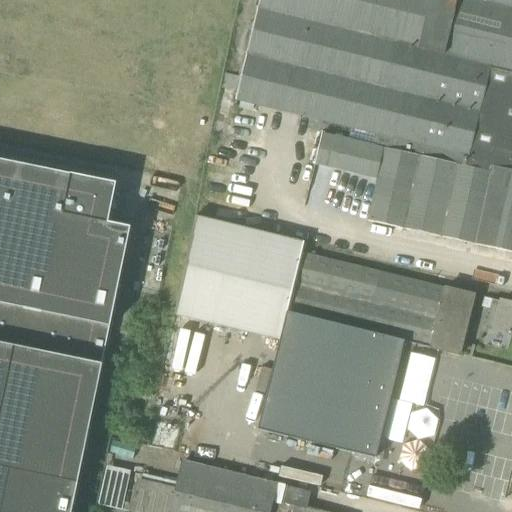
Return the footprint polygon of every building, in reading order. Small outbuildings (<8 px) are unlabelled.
[(511,155),(401,128),(429,0),(261,0),(237,103),(376,134),(373,145),(324,133),(316,165),(378,180),(368,221),(511,252),(511,155)] [(511,0),(429,0),(401,128),(511,155),(511,0)] [(0,467),(78,483),(131,228),(109,224),(117,185),(0,160),(0,467)] [(460,356),(475,295),(306,254),(308,244),(199,218),(175,315),(280,341),(258,431),(376,459),(405,343),(460,356)] [(482,308),(491,310),(493,301),(493,300),(484,298),(482,308)] [(495,330),(495,332),(511,335),(511,304),(501,302),(501,303),(493,301),(491,310),(486,328),(495,330)] [(326,511),(307,507),(311,492),(183,462),(176,493),(137,485),(130,511),(326,511)] [(72,511),(78,483),(0,467),(0,511),(72,511)]
